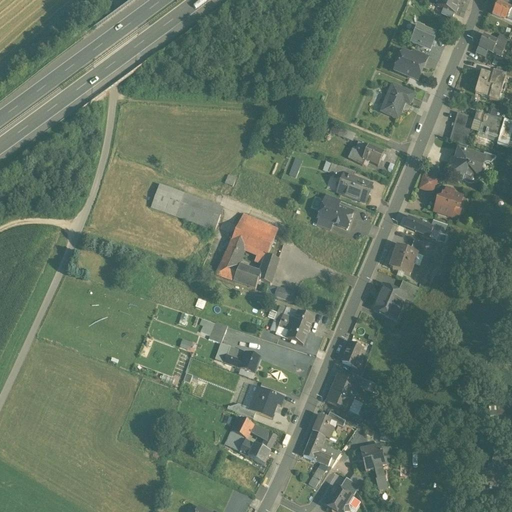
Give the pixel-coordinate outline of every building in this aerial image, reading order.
[(459,2),(454,0),(439,0),(437,8),(443,10),(454,15),(457,8),(456,7),(459,2)] [(511,10),(497,4),(491,16),(506,22),(511,10)] [(454,15),(443,10),(441,16),(451,21),(454,15)] [(421,30),(416,28),(413,35),(413,34),(412,35),(414,36),(410,44),(429,52),(433,43),(432,42),(434,37),(422,31),(422,30),(422,29),(421,30)] [(496,42),(483,36),(478,48),(491,54),(494,48),(496,42)] [(507,40),(498,37),(496,42),(494,48),(502,51),(507,40)] [(502,51),(494,48),(491,54),(500,58),(502,51)] [(410,57),(402,53),(394,72),(417,81),(424,63),(426,57),(412,51),(410,57)] [(511,73),(496,69),(495,75),(504,77),(504,78),(511,80),(511,73)] [(492,77),(480,74),(475,92),(481,94),(480,97),(488,99),(488,100),(497,103),(504,78),(504,77),(495,75),(493,74),(492,77)] [(413,95),(391,86),(381,113),(397,119),(404,103),(409,105),(413,95)] [(489,116),(476,112),(474,118),(473,122),(474,122),(480,124),(477,133),(497,139),(496,144),(507,147),(511,130),(511,116),(491,110),(489,116)] [(474,118),(457,113),(452,127),(465,131),(463,137),(469,139),(474,122),(473,122),(474,118)] [(354,140),(356,135),(333,126),(330,135),(356,144),(357,141),(354,140)] [(465,131),(452,127),(448,140),(462,144),(467,146),(469,139),(463,137),(465,131)] [(383,153),(368,146),(367,146),(358,142),(354,150),(349,161),(362,166),(364,161),(377,167),(383,153)] [(458,150),(455,159),(452,158),(450,164),(453,166),(451,172),(456,174),(460,173),(474,177),(478,172),(480,166),(483,157),(482,157),(465,152),(460,150),(458,150)] [(495,156),(483,153),(482,157),(483,157),(480,166),(482,167),(482,165),(483,163),(485,162),(486,161),(488,161),(490,162),(493,159),(495,156)] [(297,179),(303,161),(296,159),(290,176),(297,179)] [(433,164),(430,175),(437,176),(440,166),(433,164)] [(354,173),(332,165),(328,174),(343,179),(344,176),(352,179),(354,173)] [(474,177),(460,173),(458,179),(461,180),(464,179),(466,181),(468,182),(471,182),(474,181),(474,177)] [(435,179),(423,175),(419,188),(433,192),(437,179),(435,178),(435,179)] [(352,179),(344,176),(343,179),(337,194),(364,203),(370,185),(352,179)] [(235,180),(227,177),(224,185),(232,188),(235,180)] [(164,213),(172,193),(160,188),(152,209),(164,213)] [(444,194),(442,193),(441,196),(437,198),(434,210),(451,215),(454,207),(458,208),(462,196),(452,193),(453,190),(446,188),(444,194)] [(184,197),(172,193),(164,213),(164,214),(175,218),(182,203),(184,197)] [(339,201),(325,196),(322,204),(323,204),(326,205),(326,204),(337,208),(339,201)] [(184,197),(182,203),(220,216),(222,211),(184,197)] [(220,216),(182,203),(175,218),(214,232),(220,216)] [(337,208),(326,204),(326,205),(320,220),(320,221),(331,225),(346,230),(352,213),(337,208)] [(242,215),(215,276),(233,283),(238,269),(238,268),(236,267),(244,248),(258,254),(265,257),(266,257),(277,231),(242,215)] [(426,224),(408,216),(404,226),(435,239),(438,231),(439,229),(430,226),(430,225),(426,224)] [(447,223),(433,219),(430,225),(430,226),(439,229),(438,231),(443,233),(447,223)] [(331,225),(320,221),(320,220),(318,220),(316,227),(329,232),(331,225)] [(425,242),(414,239),(410,250),(417,252),(417,253),(421,254),(425,242)] [(410,250),(397,245),(394,255),(396,255),(392,268),(409,274),(417,253),(417,252),(410,250)] [(265,257),(258,254),(256,262),(263,265),(265,257)] [(266,257),(265,257),(263,265),(262,268),(274,272),(277,261),(266,257)] [(259,276),(238,269),(233,283),(254,290),(256,285),(261,287),(262,283),(269,286),(274,272),(262,268),(259,276)] [(418,288),(402,281),(397,292),(405,295),(403,298),(412,302),(418,288)] [(294,294),(268,286),(265,295),(291,304),(294,294)] [(383,286),(373,309),(390,317),(393,311),(397,313),(403,298),(405,295),(397,292),(383,286)] [(286,309),(279,307),(273,321),(280,323),(283,317),(286,309)] [(297,313),(286,309),(283,317),(294,321),(297,313)] [(294,321),(283,317),(280,323),(292,326),(308,333),(313,319),(297,313),(294,321)] [(214,325),(205,321),(200,333),(209,337),(214,325)] [(280,323),(273,321),(269,331),(275,333),(276,333),(278,328),(280,323)] [(292,326),(280,323),(278,328),(290,331),(286,340),(302,346),(308,333),(292,326)] [(227,328),(215,324),(214,325),(209,337),(208,340),(220,345),(227,328)] [(290,331),(278,328),(276,333),(275,333),(275,335),(286,340),(290,331)] [(372,345),(365,342),(362,349),(369,352),(372,345)] [(362,349),(350,344),(341,363),(352,368),(354,369),(357,363),(359,365),(362,358),(367,360),(369,352),(362,349)] [(220,345),(214,361),(223,364),(226,356),(229,348),(220,345)] [(245,354),(229,348),(226,356),(242,362),(245,354)] [(242,362),(226,356),(223,364),(254,375),(260,359),(245,354),(242,362)] [(362,358),(359,365),(357,363),(354,369),(352,368),(350,374),(352,375),(360,378),(367,360),(362,358)] [(350,380),(338,375),(326,403),(340,409),(345,397),(352,400),(358,387),(359,384),(350,380)] [(360,378),(352,375),(350,380),(359,384),(358,387),(376,395),(379,386),(360,378)] [(379,386),(376,395),(388,399),(391,391),(379,386)] [(249,410),(249,411),(255,414),(270,420),(276,406),(279,407),(282,398),(257,389),(249,410)] [(415,417),(419,408),(410,403),(406,412),(415,417)] [(249,410),(238,406),(236,414),(252,420),(255,414),(249,411),(248,411),(249,410)] [(486,421),(507,418),(506,406),(484,408),(486,421)] [(345,422),(329,414),(326,420),(336,424),(335,425),(342,428),(345,422)] [(319,417),(312,434),(324,439),(329,441),(335,425),(336,424),(326,420),(319,417)] [(253,426),(238,419),(231,432),(246,440),(249,434),(249,433),(253,426)] [(276,437),(253,426),(249,433),(249,434),(264,442),(271,446),(276,437)] [(246,440),(231,432),(225,446),(239,453),(245,442),(244,442),(246,440)] [(324,439),(312,434),(306,449),(318,455),(320,449),(324,439)] [(392,438),(381,434),(379,442),(391,444),(392,438)] [(253,447),(245,442),(239,453),(263,466),(270,454),(268,453),(271,446),(264,442),(260,449),(254,446),(253,447)] [(330,453),(328,459),(334,462),(340,452),(343,447),(338,445),(335,444),(330,453)] [(379,446),(368,449),(372,462),(371,462),(373,471),(376,481),(377,481),(383,479),(380,467),(387,466),(385,458),(383,459),(379,446)] [(318,455),(306,449),(302,457),(320,465),(328,468),(331,469),(334,462),(328,459),(318,455)] [(330,453),(320,449),(318,455),(328,459),(330,453)] [(368,449),(359,451),(363,465),(359,466),(360,472),(364,472),(365,474),(373,471),(371,462),(372,462),(368,449)] [(508,462),(493,458),(490,469),(505,473),(508,462)] [(328,468),(320,465),(308,485),(315,489),(328,468)] [(505,479),(477,472),(473,487),(474,487),(474,486),(489,490),(488,491),(490,492),(491,491),(501,494),(500,494),(501,494),(505,479)] [(364,481),(354,474),(349,481),(358,488),(359,488),(364,481)] [(358,488),(346,480),(339,490),(352,498),(358,488)] [(334,487),(323,505),(330,510),(330,511),(345,511),(349,511),(347,506),(352,498),(339,490),(334,487)] [(350,506),(357,510),(361,503),(355,499),(350,506)]
